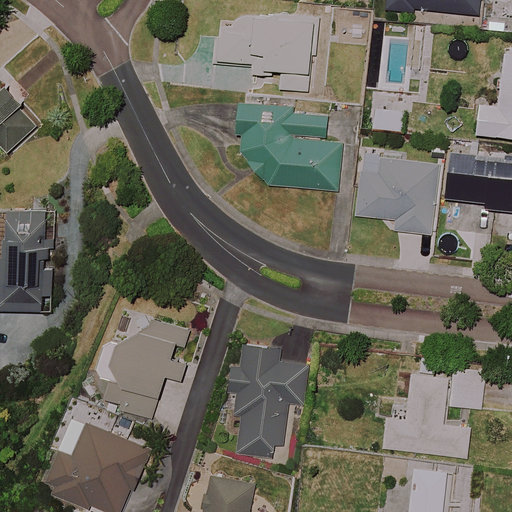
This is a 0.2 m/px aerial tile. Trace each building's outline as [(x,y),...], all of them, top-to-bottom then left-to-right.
[(384,0),(384,8),(479,13),(480,0),(384,0)] [(313,17),(275,14),(275,17),(238,14),(237,26),(220,25),(218,59),(254,61),(253,73),(282,75),(281,89),(308,91),(313,17)] [(511,51),(503,50),(497,104),(481,102),(477,132),(511,136),(511,51)] [(35,127),(20,110),(25,105),(7,84),(2,89),(0,85),(0,143),(7,152),(35,127)] [(243,102),(238,157),(267,184),(337,190),(341,142),(324,141),(327,110),(243,102)] [(404,111),(373,108),(371,128),(402,131),(404,111)] [(511,157),(452,152),(448,196),(485,200),(484,206),(511,208),(511,157)] [(439,164),(381,157),(379,174),(361,172),(356,215),(396,220),(395,231),(431,235),(439,164)] [(49,210),(7,210),(6,254),(0,254),(0,307),(51,308),(51,268),(48,268),(49,210)] [(123,327),(117,345),(101,339),(90,370),(111,377),(103,401),(151,417),(166,373),(179,378),(185,362),(170,356),(174,342),(183,346),(189,330),(150,317),(138,332),(123,327)] [(280,348),(244,343),(241,366),(228,364),(225,390),(237,392),(234,412),(241,413),(236,453),(271,458),(273,443),(282,444),(287,401),(303,403),(308,365),(279,361),(280,348)] [(487,367),(454,364),(450,405),(483,408),(487,367)] [(449,375),(412,371),(407,418),(386,416),(383,446),(467,456),(470,425),(443,422),(449,375)] [(121,511),(149,449),(87,422),(72,455),(59,449),(42,487),(97,511),(121,511)] [(441,511),(446,470),(412,467),(407,511),(441,511)] [(247,511),(253,483),(211,475),(204,511),(247,511)]
